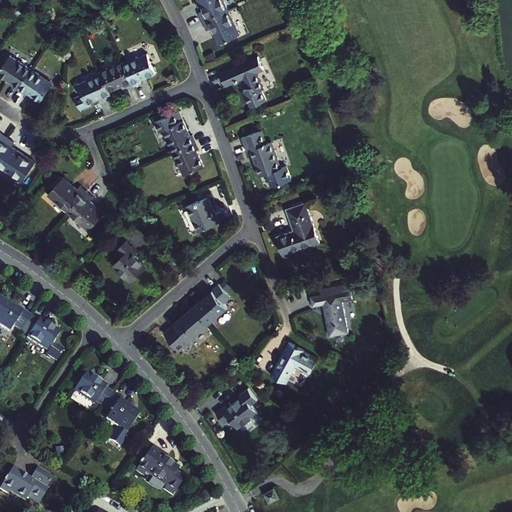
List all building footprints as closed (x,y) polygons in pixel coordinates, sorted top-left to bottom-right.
[(198,0),(204,10),(199,12),(203,21),(228,8),(224,0),(198,0)] [(240,33),(228,8),(203,21),(207,29),(212,27),(219,43),(240,33)] [(133,82),(134,84),(141,82),(140,80),(156,73),(147,53),(124,63),(133,82)] [(18,88),(32,69),(10,54),(0,69),(0,73),(13,82),(12,84),(18,88)] [(258,55),(220,71),(226,84),(244,76),(248,86),(244,88),(251,105),(266,98),(262,88),(264,87),(257,71),(264,68),(258,55)] [(100,70),(101,73),(109,90),(125,83),(126,86),(133,82),(124,63),(123,60),(100,70)] [(53,83),(32,69),(18,88),(25,93),(26,90),(41,100),(53,83)] [(109,90),(101,73),(78,83),(83,93),(75,97),(80,108),(88,105),(87,103),(103,96),(104,98),(111,95),(109,90)] [(174,151),(196,141),(193,134),(191,135),(189,131),(180,112),(155,123),(158,130),(164,128),(174,151)] [(262,129),(242,136),(247,150),(251,148),(260,175),(281,167),(272,141),(266,142),(262,129)] [(27,156),(22,153),(12,146),(15,142),(7,137),(0,147),(0,165),(14,175),(27,156)] [(204,165),(199,154),(197,149),(199,148),(196,141),(174,151),(184,173),(204,165)] [(49,193),(69,211),(87,191),(80,185),(77,188),(64,176),(49,193)] [(89,229),(104,212),(90,200),(94,196),(87,191),(69,211),(89,229)] [(208,196),(187,205),(198,230),(224,219),(220,210),(215,212),(213,208),(208,196)] [(288,207),(292,220),(295,229),(277,235),(284,254),(320,241),(306,201),(288,207)] [(136,254),(139,252),(127,240),(118,248),(123,254),(114,263),(131,281),(147,266),(136,254)] [(194,305),(209,322),(227,306),(223,302),(230,295),(219,282),(212,289),(194,305)] [(341,289),(312,295),(314,304),(324,302),(330,334),(348,330),(341,289)] [(0,299),(0,325),(9,332),(13,326),(20,331),(30,315),(23,310),(22,313),(0,299)] [(190,338),(209,322),(194,305),(175,322),(175,321),(168,327),(179,340),(186,334),(190,338)] [(30,315),(20,331),(28,336),(27,337),(47,351),(44,355),(54,362),(63,349),(53,342),(60,332),(39,318),(38,320),(30,315)] [(310,372),(317,359),(303,352),(304,349),(289,341),(285,347),(277,363),(270,374),(286,382),(290,375),(289,374),(295,363),(310,372)] [(318,357),(304,349),(303,352),(317,359),(318,357)] [(103,407),(113,392),(106,387),(107,385),(86,371),(73,390),(94,404),(95,402),(103,407)] [(109,412),(105,418),(126,433),(139,414),(118,399),(120,397),(113,392),(103,407),(109,412)] [(229,401),(216,411),(224,422),(231,417),(238,427),(258,412),(244,394),(231,404),(229,401)] [(152,445),(136,469),(143,474),(145,471),(165,485),(163,488),(172,495),(184,478),(175,472),(178,467),(164,458),(167,455),(152,445)] [(9,490),(24,500),(26,497),(28,494),(39,501),(47,489),(45,488),(52,477),(37,467),(30,478),(12,467),(1,485),(0,486),(0,488),(7,493),(9,490)] [(279,497),(274,487),(264,492),(269,501),(279,497)] [(37,505),(39,501),(28,494),(26,497),(37,505)]
